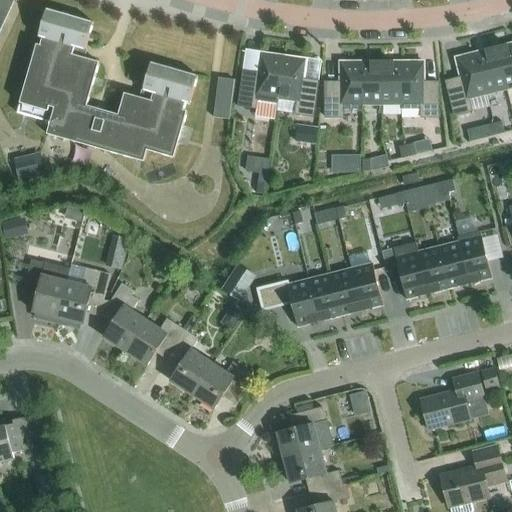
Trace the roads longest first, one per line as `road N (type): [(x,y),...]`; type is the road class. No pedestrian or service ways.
road 1 (residential): [(511,2),(372,20),(217,0)]
road 2 (residential): [(217,459),(61,362),(0,363)]
road 3 (residential): [(382,364),(278,391),(217,459)]
road 4 (residential): [(413,500),(382,364)]
road 5 (residential): [(511,332),(382,364)]
